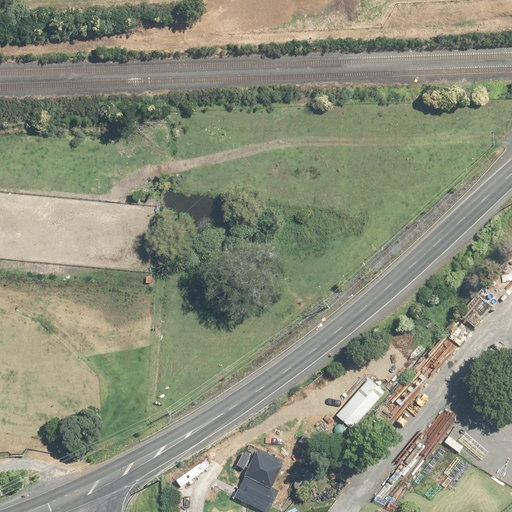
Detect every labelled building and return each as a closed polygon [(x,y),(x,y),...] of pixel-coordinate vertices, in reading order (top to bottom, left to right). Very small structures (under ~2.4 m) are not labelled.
[(493,306),(478,295),(461,317),(477,328),(493,306)] [(445,345),(437,354),(447,363),(455,354),(445,345)] [(393,398),(404,407),(434,369),(438,371),(443,365),(428,353),(393,398)] [(388,394),(372,380),(338,416),(354,431),(388,394)] [(245,496),(248,489),(273,500),(277,491),(274,489),(285,465),(256,452),(238,493),(245,496)] [(448,453),(438,460),(434,456),(420,467),(431,481),(428,484),(440,500),(451,491),(457,500),(474,487),(448,453)] [(505,511),(511,508),(511,507),(495,477),(483,483),(499,511),(505,511)]
